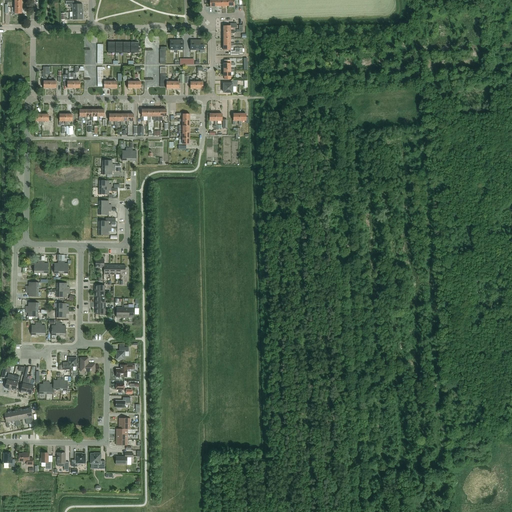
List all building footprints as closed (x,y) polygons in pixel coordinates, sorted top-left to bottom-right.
[(74,1),(66,2),(66,5),(70,5),(70,8),(72,8),(73,12),(83,12),(83,4),(74,5),(74,1)] [(230,32),(230,31),(230,28),(237,28),(237,23),(230,24),(230,26),(223,26),(223,32),(230,32)] [(231,70),(231,69),(231,65),(235,65),(235,63),(231,63),(231,61),(224,61),(224,64),(224,70),(231,70)] [(235,71),(235,70),(235,69),(231,69),(231,70),(224,70),(224,76),(224,79),(231,79),(231,71),(235,71)] [(231,81),(231,84),(224,84),(224,93),(232,92),(232,87),(237,87),(237,81),(231,81)] [(116,351),(116,359),(118,359),(118,360),(120,361),(120,360),(121,359),(125,360),(125,351),(129,351),(129,347),(121,347),(121,351),(116,351)] [(63,362),(63,369),(69,369),(69,366),(72,366),(77,366),(77,358),(68,358),(68,362),(63,362)] [(80,358),(81,372),(95,372),(95,364),(88,364),(88,358),(80,358)] [(132,365),(125,365),(121,365),(121,369),(116,369),(116,377),(127,377),(127,369),(135,369),(135,365),(132,365)] [(10,390),(14,375),(8,374),(7,377),(6,377),(5,381),(7,381),(5,388),(9,389),(8,390),(10,390)] [(14,375),(10,390),(12,391),(12,390),(16,390),(16,391),(19,376),(14,375)] [(26,393),(30,379),(24,377),(23,383),(20,393),(21,393),(22,393),(23,392),(26,393)] [(130,403),(130,397),(123,397),(123,401),(116,401),(116,408),(125,408),(125,403),(130,403)] [(22,409),(20,409),(22,419),(25,418),(26,424),(28,424),(26,409),(22,410),(22,409)] [(11,411),(10,411),(11,421),(15,420),(16,426),(18,426),(15,411),(11,412),(11,411)] [(11,453),(4,453),(4,460),(4,463),(9,463),(9,466),(15,466),(16,459),(14,459),(14,458),(11,458),(11,453)] [(29,453),(25,453),(25,454),(19,453),(19,461),(27,462),(27,465),(33,465),(33,458),(29,458),(29,453)] [(48,453),(41,453),(41,458),(41,462),(45,462),(45,469),(51,469),(51,462),(48,462),(48,453)] [(65,453),(57,453),(57,463),(64,463),(64,470),(69,470),(69,462),(65,462),(65,453)] [(82,453),(75,453),(75,460),(72,460),(72,467),(77,467),(77,464),(86,464),(86,454),(82,454),(82,453)] [(101,453),(94,453),(94,454),(91,454),(91,464),(98,464),(98,469),(105,469),(105,461),(101,461),(101,458),(101,453)] [(133,453),(125,453),(125,457),(116,457),(116,465),(127,465),(127,457),(133,457),(133,453)]
